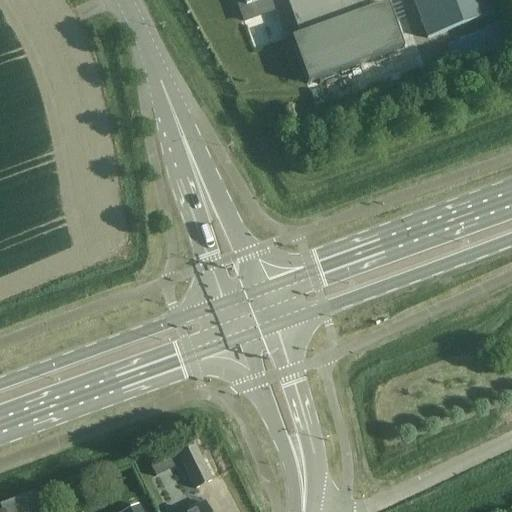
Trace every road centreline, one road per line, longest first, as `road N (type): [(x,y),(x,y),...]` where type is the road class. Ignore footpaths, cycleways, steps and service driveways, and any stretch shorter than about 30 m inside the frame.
road 1 (unclassified): [(248,297),(122,0)]
road 2 (secondary): [(511,203),(248,297)]
road 3 (secondary): [(0,428),(262,336)]
road 4 (secondary): [(262,336),(511,240)]
road 5 (secondary): [(248,297),(0,388)]
road 6 (unclassified): [(303,510),(355,508),(511,440)]
road 7 (tertiary): [(303,510),(297,448),(262,336)]
